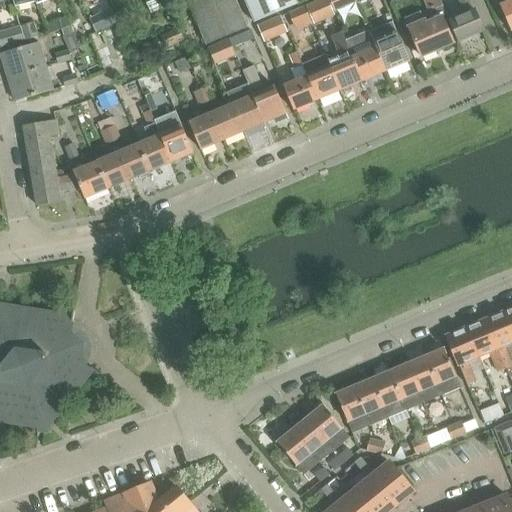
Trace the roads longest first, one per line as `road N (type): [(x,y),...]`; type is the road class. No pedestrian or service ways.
road 1 (residential): [(508,72),(125,234)]
road 2 (residential): [(207,419),(511,289)]
road 3 (residential): [(0,489),(207,419)]
road 4 (residential): [(207,419),(125,234)]
road 5 (residential): [(405,511),(425,494),(489,468),(496,486),(437,511)]
road 6 (residential): [(20,254),(0,107)]
road 7 (residential): [(285,511),(207,419)]
